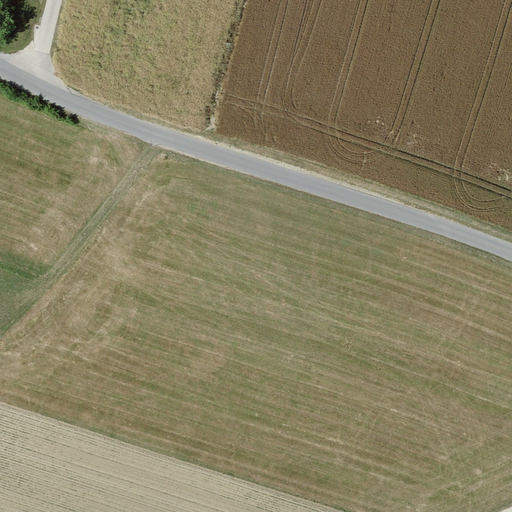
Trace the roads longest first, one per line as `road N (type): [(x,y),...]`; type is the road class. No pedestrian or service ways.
road 1 (unclassified): [(511,252),(163,137),(0,65)]
road 2 (track): [(163,137),(41,292)]
